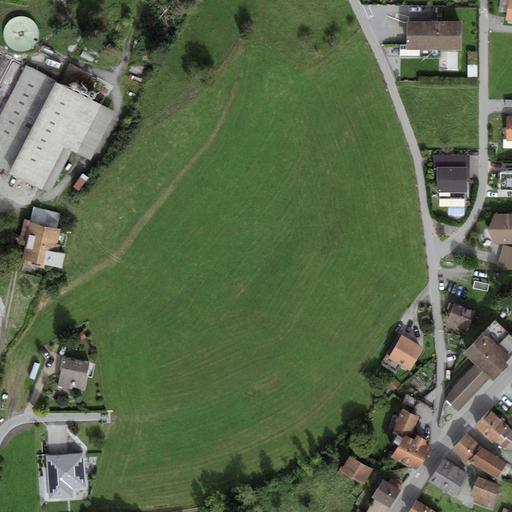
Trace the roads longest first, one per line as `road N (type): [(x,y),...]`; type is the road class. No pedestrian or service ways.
road 1 (residential): [(431,249),(460,235),(481,192),(483,0)]
road 2 (residential): [(353,0),(413,142),(431,249)]
road 3 (residential): [(431,249),(440,362),(433,456)]
